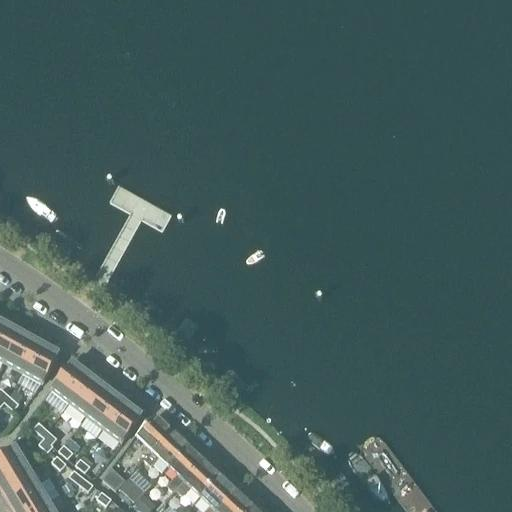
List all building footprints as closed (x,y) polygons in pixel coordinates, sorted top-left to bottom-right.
[(21,335),(3,324),(0,328),(0,363),(4,366),(21,335)] [(40,345),(21,335),(4,366),(23,377),(40,345)] [(60,356),(40,345),(23,377),(43,387),(60,356)] [(91,378),(73,364),(51,393),(69,407),(91,378)] [(108,391),(91,378),(69,407),(86,420),(108,391)] [(125,404),(108,391),(86,420),(103,433),(125,404)] [(9,398),(0,393),(0,402),(4,405),(9,398)] [(19,404),(9,398),(4,405),(15,411),(19,404)] [(143,418),(125,404),(103,433),(121,447),(143,418)] [(136,440),(153,456),(172,435),(155,419),(148,427),(148,426),(143,432),(136,440)] [(48,435),(38,427),(33,433),(42,441),(48,435)] [(57,443),(48,435),(42,441),(51,449),(57,443)] [(159,462),(169,471),(188,450),(172,435),(153,456),(145,464),(151,470),(159,462)] [(44,443),(38,449),(48,457),(53,451),(44,443)] [(0,485),(28,469),(16,449),(0,459),(0,485)] [(73,458),(64,449),(58,456),(67,464),(73,458)] [(175,496),(185,486),(204,465),(188,450),(169,471),(177,479),(167,489),(175,496)] [(66,469),(57,460),(51,466),(60,475),(66,469)] [(90,471),(80,463),(75,470),(85,477),(90,471)] [(191,491),(201,501),(220,480),(204,465),(185,486),(177,495),(182,500),(191,491)] [(39,487),(28,469),(0,485),(0,492),(8,506),(39,487)] [(125,484),(111,471),(102,483),(115,495),(125,484)] [(83,482),(74,475),(69,481),(78,489),(83,482)] [(135,506),(148,492),(131,477),(118,493),(134,507),(135,506)] [(207,511),(220,511),(236,495),(220,480),(201,501),(210,510),(207,511)] [(93,490),(83,482),(78,489),(88,496),(93,490)] [(39,511),(50,506),(39,487),(8,506),(11,511),(39,511)] [(148,492),(135,506),(141,511),(151,511),(155,509),(144,499),(149,493),(148,492)] [(251,511),(252,511),(236,495),(220,511),(251,511)] [(111,504),(101,496),(96,503),(106,511),(111,504)]
